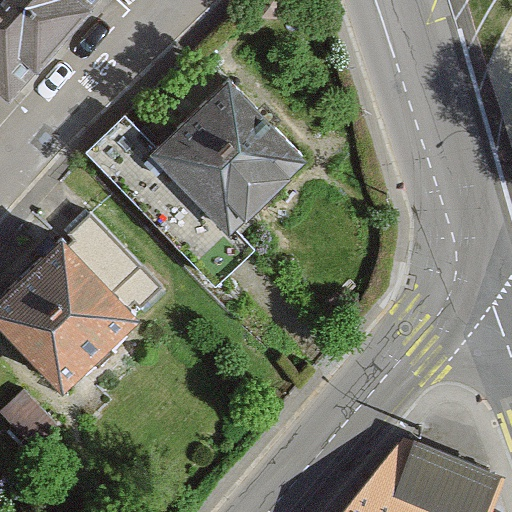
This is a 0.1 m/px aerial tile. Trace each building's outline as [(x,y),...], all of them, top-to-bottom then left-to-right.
[(79,47),(28,0),(0,0),(0,90),(21,110),(79,47)] [(28,0),(79,47),(122,0),(28,0)] [(306,141),(229,64),(156,136),(233,214),(306,141)] [(156,136),(126,105),(88,142),(216,273),(254,236),(233,214),(156,136)] [(87,204),(0,287),(0,311),(61,375),(160,280),(87,204)] [(19,380),(0,397),(0,404),(35,443),(58,423),(19,380)] [(491,511),(503,480),(407,440),(352,511),(491,511)]
